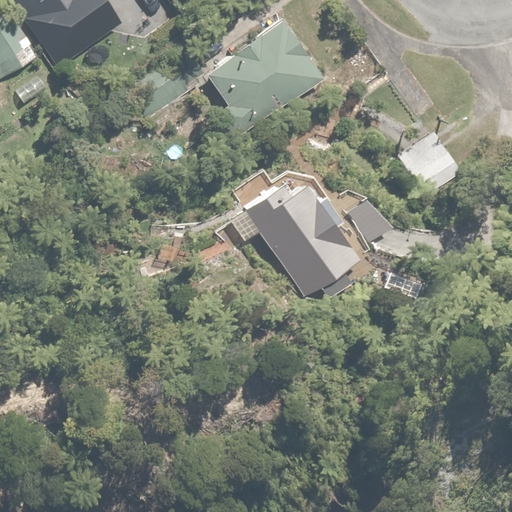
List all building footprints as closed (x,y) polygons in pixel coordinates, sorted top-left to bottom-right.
[(20,0),(28,10),(21,16),(56,63),(117,19),(119,17),(106,0),(20,0)] [(0,74),(33,53),(8,13),(0,18),(0,74)] [(314,66),(277,17),(204,72),(223,98),(212,106),(230,129),(314,66)] [(137,81),(161,108),(200,73),(177,46),(137,81)] [(426,128),(394,152),(422,188),(454,164),(426,128)] [(272,183),(242,208),(306,289),(316,282),(330,299),(349,284),(339,271),(357,257),(298,182),(281,195),(272,183)]
